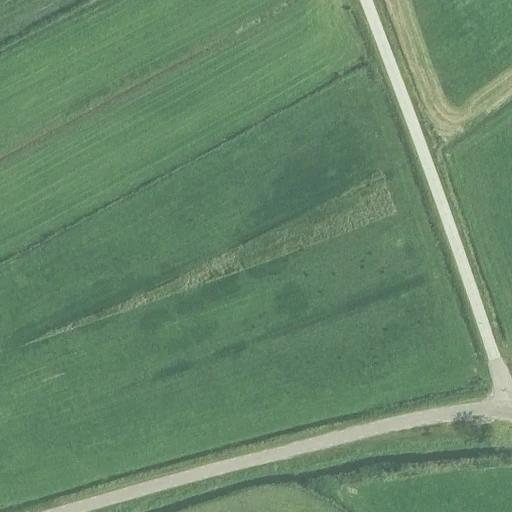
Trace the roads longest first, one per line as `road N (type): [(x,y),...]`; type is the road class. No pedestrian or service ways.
road 1 (unclassified): [(74,511),(369,431),(508,412)]
road 2 (unclassified): [(508,412),(457,216),(369,0)]
